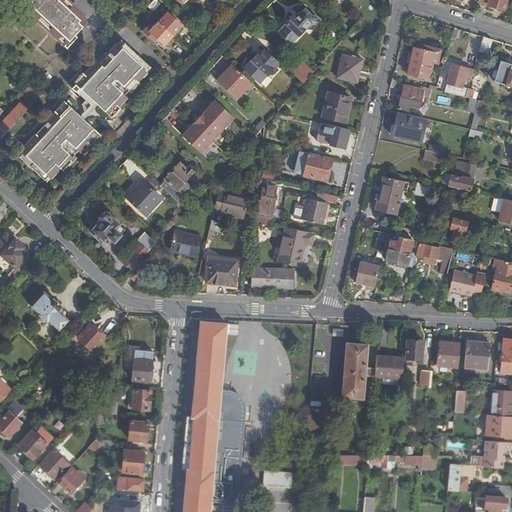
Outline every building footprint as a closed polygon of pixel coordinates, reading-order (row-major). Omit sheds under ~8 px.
[(35,10),(70,42),(91,20),(86,15),(69,0),(36,0),(38,1),(36,4),(39,6),(35,10)] [(75,0),(69,0),(86,15),(89,13),(75,0)] [(477,0),(478,1),(503,9),(505,0),(477,0)] [(0,10),(0,14),(3,11),(23,30),(1,53),(3,55),(26,31),(2,8),(0,10)] [(67,45),(70,42),(35,10),(32,14),(67,45)] [(0,54),(1,53),(23,30),(3,11),(0,14),(0,54)] [(312,16),(307,11),(304,15),(301,13),(296,19),(293,16),(287,23),(288,24),(282,31),(291,41),(298,34),(300,34),(311,22),(308,19),(312,16)] [(159,20),(174,35),(182,26),(167,12),(159,20)] [(165,43),(174,35),(159,20),(150,30),(165,43)] [(358,41),(363,46),(369,39),(364,35),(358,41)] [(488,54),(492,40),(483,37),(479,51),(488,54)] [(110,60),(123,47),(119,44),(107,57),(110,60)] [(424,46),(423,50),(434,53),(431,66),(435,67),(439,50),(424,46)] [(75,86),(74,86),(92,104),(94,107),(105,118),(106,118),(108,119),(118,110),(116,108),(124,99),(123,97),(126,93),(128,94),(136,85),(135,84),(148,71),(123,47),(110,60),(107,57),(94,70),(92,68),(83,77),(81,76),(73,84),(75,86)] [(434,53),(423,50),(414,48),(408,73),(428,78),(431,66),(434,53)] [(273,67),(277,62),(266,51),(261,56),(260,54),(246,69),(261,82),(268,74),(268,75),(274,68),(273,67)] [(166,54),(161,58),(167,64),(171,59),(166,54)] [(357,81),(362,59),(344,54),(337,76),(357,81)] [(94,70),(107,57),(104,55),(92,68),(94,70)] [(511,86),(511,82),(511,64),(510,64),(510,63),(499,60),(497,69),(492,69),(490,76),(494,79),(493,81),(511,86)] [(299,87),(306,80),(314,71),(304,62),(289,78),(299,87)] [(441,71),(450,74),(453,64),(444,62),(441,71)] [(445,91),(466,96),(467,90),(461,88),(464,78),(470,80),(473,70),(453,64),(450,74),(445,91)] [(252,83),(232,65),(217,81),(237,99),(252,83)] [(128,94),(130,96),(138,87),(137,86),(150,73),(148,71),(135,84),(136,85),(128,94)] [(70,81),(73,84),(81,76),(78,73),(70,81)] [(268,74),(261,82),(264,86),(272,78),(268,75),(268,74)] [(392,78),(391,86),(403,89),(404,85),(404,81),(392,78)] [(37,86),(32,81),(25,89),(29,94),(37,86)] [(404,85),(403,89),(398,108),(408,110),(410,104),(419,107),(424,86),(414,84),(405,81),(404,81),(404,85)] [(466,96),(474,98),(476,92),(467,90),(466,96)] [(344,122),(351,97),(329,92),(322,117),(344,122)] [(234,117),(215,100),(204,111),(223,129),(234,117)] [(15,156),(40,180),(53,166),(56,168),(58,171),(67,161),(71,157),(69,156),(74,151),(76,153),(85,143),(86,144),(95,134),(94,133),(81,120),(79,119),(78,118),(61,102),(61,103),(60,102),(50,112),(52,113),(43,122),(46,125),(15,156)] [(0,139),(28,111),(21,104),(0,125),(0,139)] [(92,104),(78,118),(79,119),(81,120),(94,107),(92,104)] [(108,119),(111,122),(120,112),(118,110),(108,119)] [(204,111),(193,123),(212,140),(223,129),(204,111)] [(426,118),(397,112),(392,134),(421,141),(426,118)] [(43,122),(12,154),(15,156),(46,125),(43,122)] [(193,123),(182,135),(200,152),(212,140),(193,123)] [(344,148),(349,130),(321,123),(317,141),(344,148)] [(468,135),(481,138),(483,131),(470,128),(468,135)] [(441,163),(443,154),(425,150),(423,159),(441,163)] [(326,180),(332,159),(309,153),(303,175),(326,180)] [(67,161),(58,171),(60,172),(69,163),(67,161)] [(451,175),(448,186),(456,188),(470,191),(474,172),(476,172),(477,168),(475,168),(476,166),(458,161),(454,175),(451,175)] [(168,179),(163,185),(182,203),(187,198),(178,189),(195,170),(190,165),(187,168),(181,163),(166,178),(168,179)] [(53,166),(40,180),(43,182),(56,168),(53,166)] [(269,176),(272,167),(265,166),(263,175),(269,176)] [(396,214),(404,181),(384,176),(375,209),(396,214)] [(124,195),(144,218),(164,200),(143,177),(124,195)] [(106,184),(94,196),(108,212),(127,230),(142,244),(150,252),(162,238),(106,184)] [(271,208),(275,186),(266,184),(265,189),(263,188),(261,199),(260,199),(259,206),(271,208)] [(245,218),(250,197),(226,190),(220,211),(245,218)] [(337,196),(323,193),(321,199),(335,202),(337,196)] [(277,197),(275,207),(282,208),(284,198),(277,197)] [(322,222),(327,202),(306,197),(301,217),(322,222)] [(511,223),(511,200),(504,199),(499,220),(511,223)] [(257,208),(257,214),(271,218),(272,212),(257,208)] [(127,230),(108,212),(100,220),(103,222),(93,232),(100,238),(102,237),(106,240),(110,236),(117,242),(127,230)] [(465,236),(468,221),(455,218),(453,228),(455,229),(452,240),(460,242),(462,235),(465,236)] [(208,229),(223,234),(225,224),(211,219),(208,229)] [(401,226),(399,236),(415,239),(417,230),(401,226)] [(311,244),(313,233),(285,227),(278,259),(299,265),(305,242),(311,244)] [(197,253),(201,236),(176,229),(171,249),(181,252),(182,249),(197,253)] [(2,254),(22,273),(33,260),(22,248),(23,247),(16,239),(14,241),(7,234),(0,241),(0,247),(4,252),(2,254)] [(400,263),(413,266),(415,257),(419,241),(415,239),(399,236),(394,235),(388,261),(400,263)] [(438,272),(446,274),(452,248),(419,241),(415,257),(423,258),(424,255),(441,260),(438,272)] [(133,270),(143,259),(150,252),(142,244),(125,262),(133,270)] [(478,266),(486,268),(489,256),(481,254),(478,266)] [(511,292),(511,287),(511,261),(498,258),(494,267),(497,268),(492,288),(511,292)] [(133,270),(130,274),(139,282),(153,268),(143,259),(133,270)] [(366,287),(373,288),(379,265),(360,260),(356,281),(366,283),(366,287)] [(235,291),(240,268),(213,261),(207,284),(221,287),(235,291)] [(292,286),(293,268),(253,267),(253,285),(292,286)] [(453,270),(449,291),(471,296),(472,293),(472,291),(480,293),(485,274),(477,272),(476,276),(453,270)] [(60,330),(69,320),(60,311),(64,307),(45,289),(41,292),(37,294),(34,297),(33,301),(30,305),(48,324),(51,321),(60,330)] [(183,511),(209,511),(211,500),(224,501),(230,499),(235,494),(238,487),(246,410),(246,403),(243,396),(239,392),(234,391),(221,388),(228,323),(202,321),(193,415),(187,415),(182,467),(188,468),(183,511)] [(93,351),(106,338),(91,324),(79,338),(93,351)] [(423,358),(424,339),(408,338),(407,357),(423,358)] [(458,366),(460,342),(446,341),(441,340),(438,364),(458,366)] [(488,368),(490,342),(479,342),(467,341),(465,366),(488,368)] [(365,378),(366,368),(368,344),(347,342),(343,396),(363,398),(365,378)] [(511,372),(511,351),(504,350),(502,371),(511,372)] [(153,361),(154,353),(136,351),(133,379),(151,381),(153,369),(156,370),(157,361),(153,361)] [(399,378),(403,379),(405,357),(389,355),(377,354),(375,376),(383,377),(399,378)] [(422,383),(430,383),(431,369),(423,369),(422,383)] [(0,399),(10,389),(0,380),(0,399)] [(58,397),(69,385),(63,380),(53,391),(58,397)] [(457,384),(455,411),(463,411),(465,390),(461,390),(461,385),(457,384)] [(150,409),(152,390),(135,388),(133,398),(130,397),(129,406),(150,409)] [(492,414),(511,416),(511,402),(511,391),(494,389),(492,414)] [(117,413),(118,398),(108,397),(107,412),(117,413)] [(0,428),(9,437),(21,424),(10,412),(0,422),(0,428)] [(511,436),(511,416),(492,414),(487,414),(486,433),(504,434),(503,436),(511,436)] [(147,440),(149,422),(132,420),(130,438),(147,440)] [(33,458),(46,443),(32,430),(18,445),(33,458)] [(91,445),(99,452),(100,449),(100,444),(100,440),(98,438),(91,445)] [(511,443),(487,440),(486,456),(485,466),(504,468),(504,460),(505,460),(506,450),(511,451),(511,443)] [(294,472),(303,473),(305,448),(296,448),(294,472)] [(142,471),(144,451),(126,449),(124,470),(142,471)] [(64,471),(69,465),(54,451),(40,465),(55,478),(63,470),(64,471)] [(340,464),(360,465),(361,455),(340,454),(340,464)] [(474,455),(473,465),(474,465),(485,466),(486,456),(474,455)] [(461,463),(450,462),(448,489),(466,490),(467,477),(460,476),(461,463)] [(473,465),(461,463),(460,476),(467,477),(473,477),(474,465),(473,465)] [(70,467),(57,481),(71,493),(82,481),(77,476),(78,474),(70,467)] [(292,488),(293,473),(264,471),(263,486),(292,488)] [(118,489),(129,490),(129,488),(143,490),(144,479),(129,478),(129,476),(120,475),(118,489)] [(495,493),(511,494),(511,486),(495,485),(495,493)] [(137,501),(138,491),(129,490),(118,489),(116,489),(114,511),(133,511),(137,511),(138,501),(137,501)] [(481,511),(500,511),(501,507),(506,507),(506,498),(487,496),(486,511),(482,511),(481,511)] [(76,511),(93,511),(94,510),(86,503),(76,511)]
